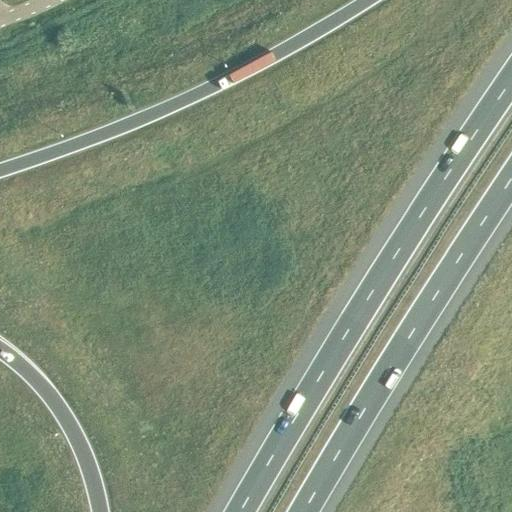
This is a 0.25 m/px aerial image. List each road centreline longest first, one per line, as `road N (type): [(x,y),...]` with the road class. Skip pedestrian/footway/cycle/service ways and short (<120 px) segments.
road 1 (motorway): [(511,81),(239,511)]
road 2 (motorway): [(366,0),(155,116),(0,172)]
road 3 (motorway): [(304,511),(511,178)]
road 4 (motorway): [(0,350),(39,386),(73,438),(97,511)]
